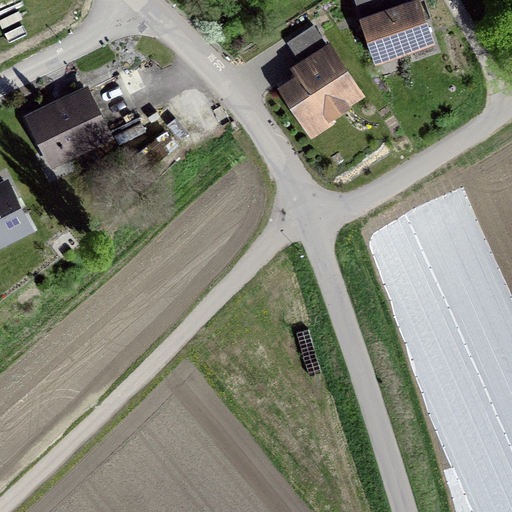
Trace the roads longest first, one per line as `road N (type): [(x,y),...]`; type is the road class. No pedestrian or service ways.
road 1 (track): [(3,511),(284,234),(315,224)]
road 2 (unclassified): [(423,511),(315,224)]
road 3 (residential): [(315,224),(254,122),(133,14)]
road 4 (unclassified): [(510,110),(315,224)]
road 5 (residential): [(133,14),(0,78)]
road 6 (residential): [(510,110),(450,0)]
